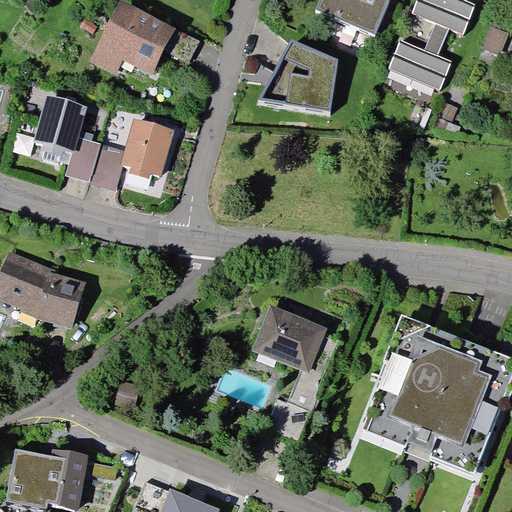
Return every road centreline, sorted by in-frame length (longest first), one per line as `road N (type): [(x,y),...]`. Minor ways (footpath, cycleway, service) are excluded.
road 1 (residential): [(511,279),(440,263),(209,244)]
road 2 (residential): [(310,511),(54,396)]
road 3 (residential): [(183,239),(250,0)]
road 4 (residential): [(209,244),(202,271),(174,307),(54,396)]
road 5 (residential): [(183,239),(0,193)]
